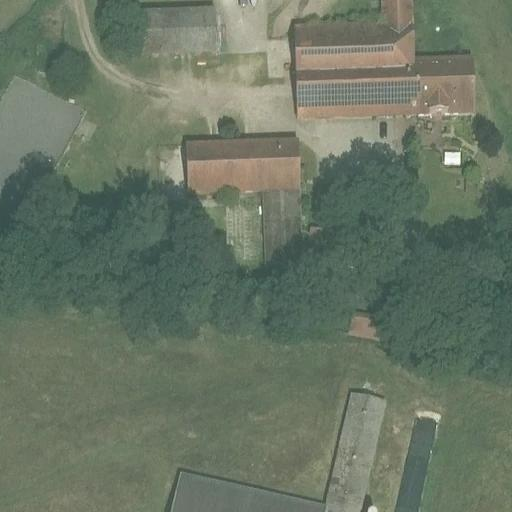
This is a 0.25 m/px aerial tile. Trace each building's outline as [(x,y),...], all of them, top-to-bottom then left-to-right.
[(383,0),(385,24),(296,29),(301,120),(475,112),(473,57),(417,60),(413,0),(383,0)] [(216,11),(130,15),(132,60),(219,55),(216,11)] [(297,143),(189,147),(191,199),(265,196),(299,195),(297,143)] [(299,195),(265,196),(268,270),(301,269),(299,195)] [(382,318),(350,313),(346,337),(379,342),(382,318)] [(361,511),(386,403),(351,396),(325,507),(324,511),(361,511)] [(418,511),(434,423),(415,419),(398,511),(418,511)] [(324,511),(325,507),(182,475),(173,511),(324,511)]
